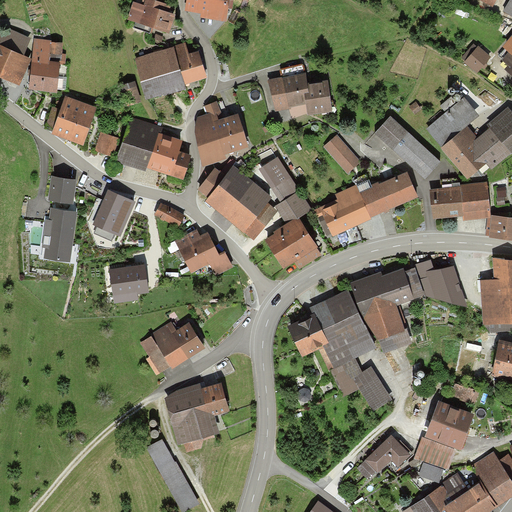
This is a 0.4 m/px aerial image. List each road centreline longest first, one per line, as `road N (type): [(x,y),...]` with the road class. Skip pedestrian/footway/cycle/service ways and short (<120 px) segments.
road 1 (track): [(210,511),(147,398),(33,511)]
road 2 (tertiary): [(278,302),(317,273),(386,247),(511,247)]
road 3 (residential): [(182,0),(214,76),(190,124),(195,171),(187,204)]
road 4 (residential): [(0,101),(90,170),(187,204)]
road 5 (residential): [(187,204),(278,302)]
road 6 (residential): [(263,339),(240,339),(147,398)]
road 7 (tertiary): [(264,459),(263,339)]
